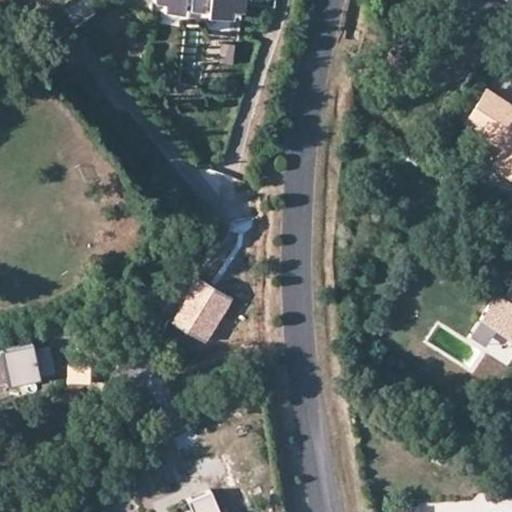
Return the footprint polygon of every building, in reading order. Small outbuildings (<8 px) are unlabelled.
[(152,0),(152,1),(169,3),(181,4),(181,2),(187,3),(186,7),(200,9),(200,4),(206,5),(205,8),(241,12),(242,0),(152,0)] [(511,105),(485,89),(474,106),(485,113),(473,131),(505,150),(495,166),(511,176),(511,105)] [(186,300),(173,320),(182,326),(187,320),(198,327),(193,334),(206,342),(234,301),(220,292),(216,298),(205,290),(209,284),(201,278),(186,300)] [(511,280),(505,292),(497,287),(480,314),(494,323),(511,333),(511,280)] [(216,298),(220,292),(209,284),(205,290),(216,298)] [(494,323),(480,314),(469,331),(484,340),(494,323)] [(187,320),(182,326),(193,334),(198,327),(187,320)] [(47,365),(44,349),(27,353),(26,346),(0,351),(0,381),(31,375),(32,382),(50,378),(47,365)] [(31,375),(0,381),(0,388),(32,382),(31,375)] [(222,511),(212,488),(198,494),(187,498),(191,507),(179,511),(222,511)]
